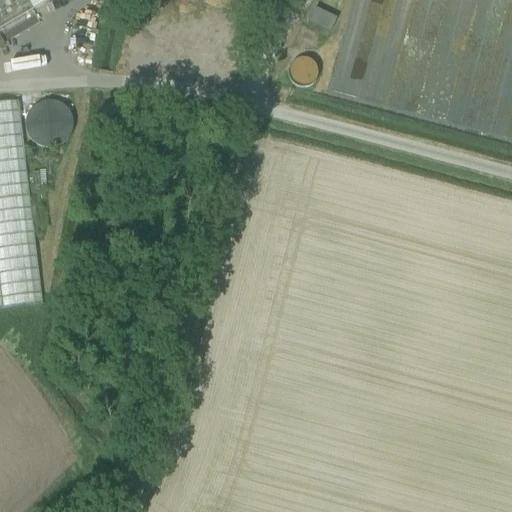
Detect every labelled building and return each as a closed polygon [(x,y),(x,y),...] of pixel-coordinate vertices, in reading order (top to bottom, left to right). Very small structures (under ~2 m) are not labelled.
[(0,0),(0,31),(53,0),(0,0)] [(337,20),(315,10),(308,23),(330,34),(337,20)] [(34,17),(3,35),(8,43),(38,25),(34,17)] [(299,89),(303,90),(309,89),(313,86),(316,82),(318,77),(318,71),(315,67),(311,63),(307,61),(301,61),(296,62),(292,65),(289,69),(288,74),(288,80),(291,83),(293,87),(299,89)] [(26,120),(26,129),(29,138),(35,145),(43,150),(52,150),(61,147),(69,141),(73,133),(74,124),(71,115),(65,107),(56,103),(47,102),(38,105),(31,111),(26,120)] [(0,312),(42,308),(18,103),(0,105),(0,312)]
